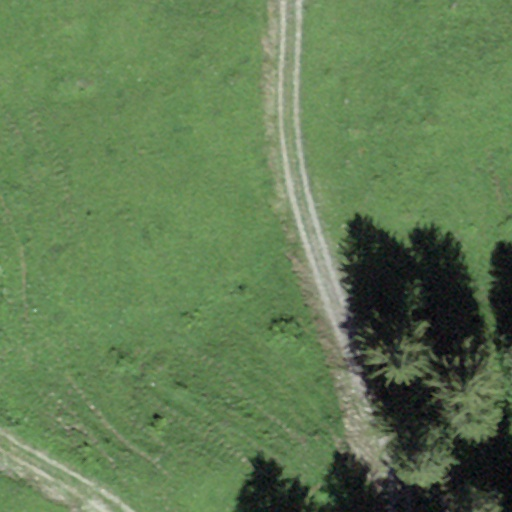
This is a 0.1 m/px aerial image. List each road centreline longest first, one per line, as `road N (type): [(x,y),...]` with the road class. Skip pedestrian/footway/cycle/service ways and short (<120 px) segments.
road 1 (track): [(341,511),(350,323),(288,144),(283,0)]
road 2 (track): [(0,434),(120,511)]
